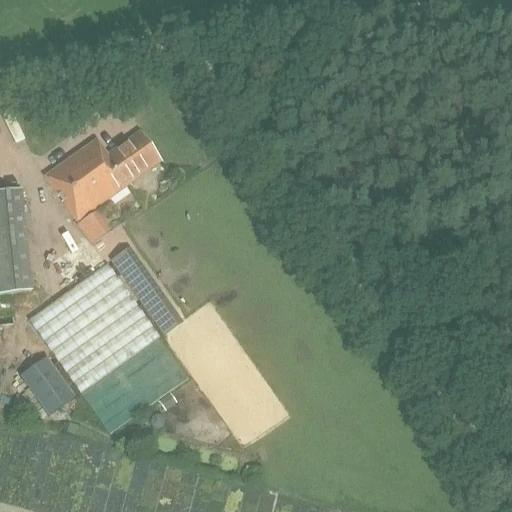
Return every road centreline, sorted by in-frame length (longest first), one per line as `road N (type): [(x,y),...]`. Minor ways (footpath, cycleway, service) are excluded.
road 1 (track): [(511,499),(200,58),(181,42)]
road 2 (unclassified): [(181,42),(268,24),(511,2)]
road 3 (unclassified): [(181,42),(0,79)]
